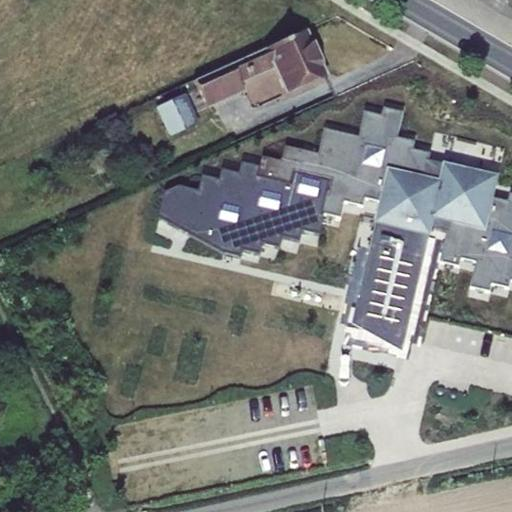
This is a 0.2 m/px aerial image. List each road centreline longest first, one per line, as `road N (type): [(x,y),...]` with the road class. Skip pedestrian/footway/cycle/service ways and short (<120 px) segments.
road 1 (residential): [(238,511),(511,447)]
road 2 (secondary): [(511,63),(402,0)]
